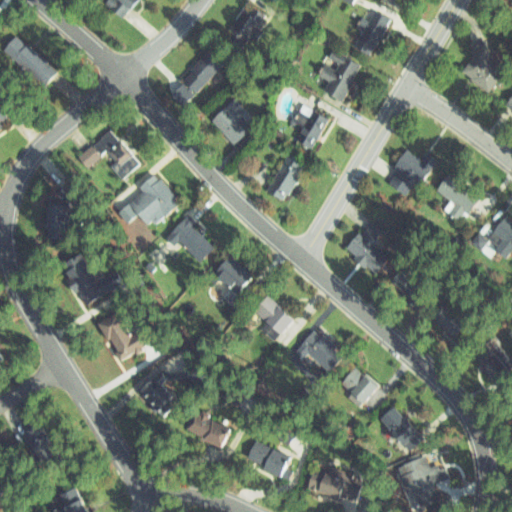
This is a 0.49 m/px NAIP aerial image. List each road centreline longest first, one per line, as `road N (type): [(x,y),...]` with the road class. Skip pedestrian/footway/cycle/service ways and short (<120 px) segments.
road 1 (residential): [(479,511),(486,442),(458,394),(270,229),(124,74),(37,0)]
road 2 (residential): [(198,0),(30,160),(8,211),(18,287),(136,494),(133,511)]
road 3 (residential): [(460,0),(302,258)]
road 4 (residential): [(511,161),(408,86)]
